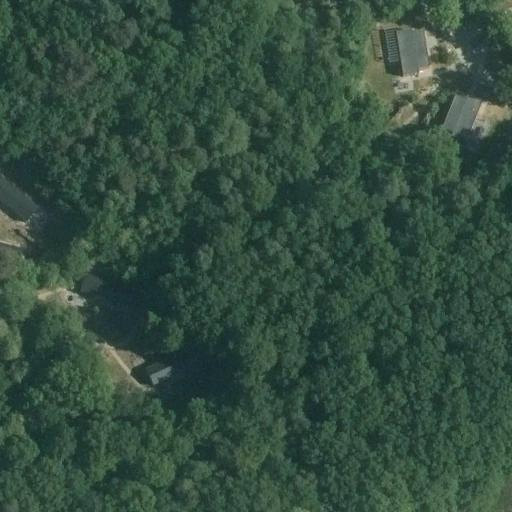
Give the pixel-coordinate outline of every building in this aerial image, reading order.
[(347,0),(354,9),(366,0),(347,0)] [(422,35),(411,37),(410,32),(395,34),(401,78),(417,76),(416,72),(427,70),(422,35)] [(442,131),(452,135),(451,140),(465,145),(481,104),(466,99),(465,102),(454,98),(442,131)] [(0,203),(26,225),(38,211),(0,179),(0,203)] [(0,265),(17,270),(22,253),(0,246),(0,265)] [(79,295),(126,310),(132,292),(85,277),(79,295)] [(0,340),(25,339),(24,321),(0,321),(0,340)] [(48,395),(80,357),(66,345),(34,383),(48,395)] [(152,388),(197,368),(189,351),(144,372),(152,388)] [(101,415),(54,429),(59,447),(107,432),(101,415)]
